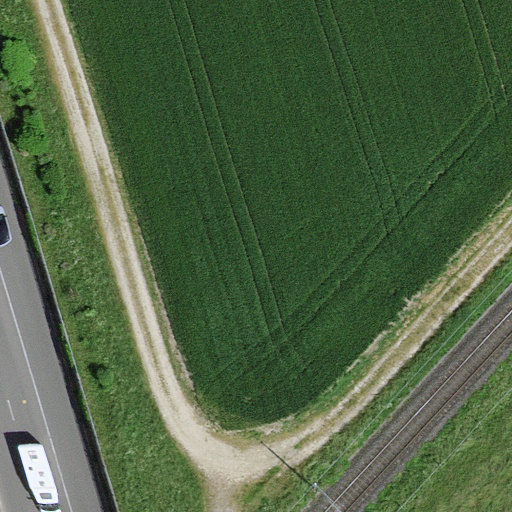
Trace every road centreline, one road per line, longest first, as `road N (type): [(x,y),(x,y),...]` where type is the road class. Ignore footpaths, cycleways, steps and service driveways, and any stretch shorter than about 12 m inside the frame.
road 1 (track): [(45,0),(160,376),(192,438),(221,459),(266,462),(303,448),(511,231)]
road 2 (secondary): [(0,328),(54,511)]
